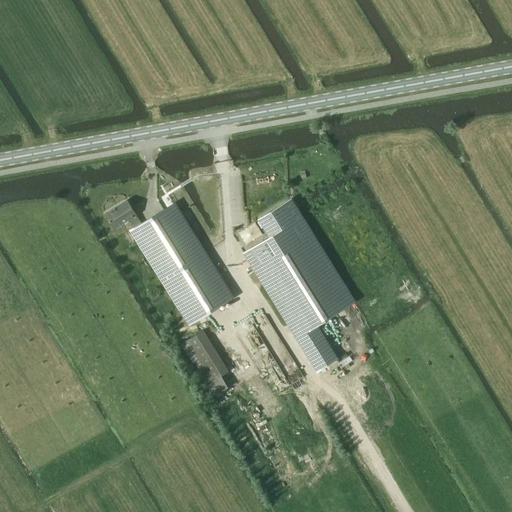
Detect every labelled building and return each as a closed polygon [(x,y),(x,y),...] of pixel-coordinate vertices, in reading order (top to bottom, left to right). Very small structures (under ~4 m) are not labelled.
[(263,240),(244,252),(317,370),(336,359),(316,325),(354,302),(316,240),(290,199),(259,219),(270,236),(263,240)] [(133,229),(141,224),(127,200),(105,214),(114,229),(127,220),(133,229)] [(133,229),(131,230),(190,324),(232,298),(173,203),(141,224),(133,229)] [(156,292),(149,296),(152,300),(159,296),(156,292)] [(228,373),(203,331),(181,344),(206,386),(228,373)] [(318,476),(276,407),(264,415),(305,484),(318,476)]
